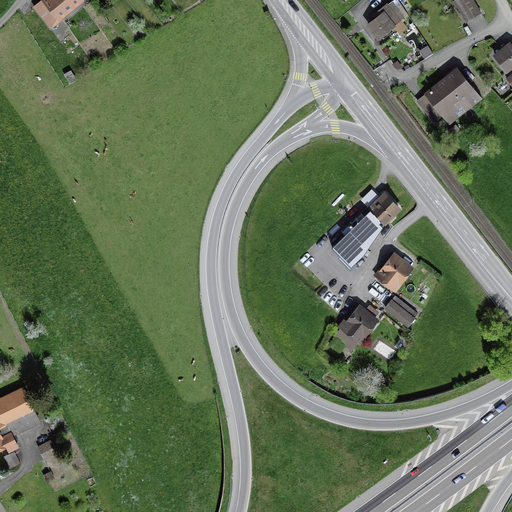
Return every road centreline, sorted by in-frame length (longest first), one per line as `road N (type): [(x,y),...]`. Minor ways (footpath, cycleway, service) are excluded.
road 1 (motorway): [(511,384),(449,413),(378,425),(307,405),(259,365),(229,308),(229,221),(258,164),(307,127)]
road 2 (motorway): [(294,100),(234,177),(212,242),(215,309),(244,441),(240,511)]
road 3 (secondary): [(391,141),(511,297)]
road 4 (motorway): [(511,404),(368,511)]
road 5 (motorway): [(414,511),(511,439)]
